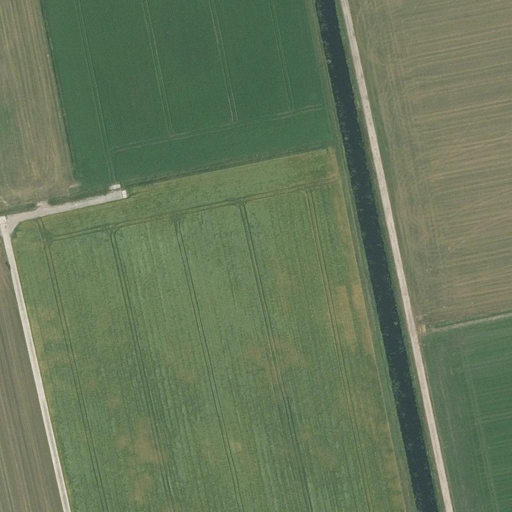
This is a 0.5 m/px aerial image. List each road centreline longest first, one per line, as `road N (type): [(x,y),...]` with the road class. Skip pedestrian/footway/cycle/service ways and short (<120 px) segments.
road 1 (track): [(449,511),(343,0)]
road 2 (track): [(69,511),(5,225)]
